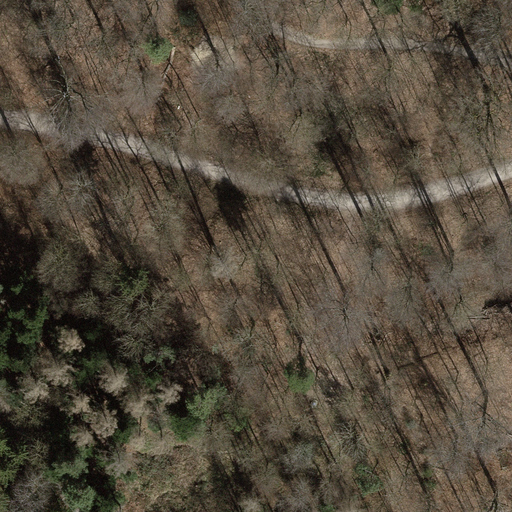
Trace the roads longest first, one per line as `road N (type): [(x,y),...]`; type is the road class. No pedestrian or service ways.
road 1 (track): [(0,115),(332,196),(430,194),(511,171)]
road 2 (track): [(252,0),(278,28),(330,40),(511,59)]
